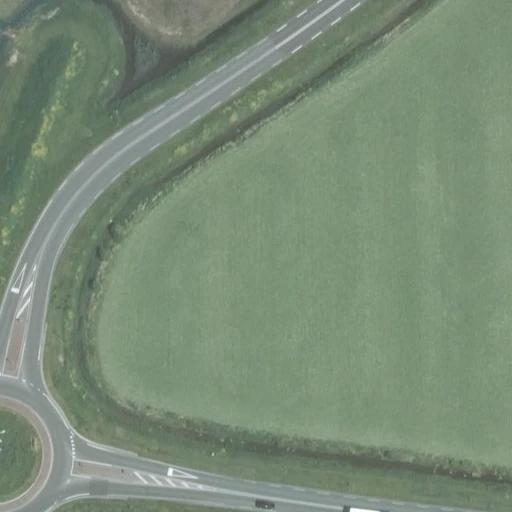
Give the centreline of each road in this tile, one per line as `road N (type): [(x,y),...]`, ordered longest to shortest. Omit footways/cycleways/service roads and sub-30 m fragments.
road 1 (secondary): [(348,0),(100,168),(42,253),(8,386)]
road 2 (primary): [(54,487),(240,494)]
road 3 (primary): [(240,494),(61,445)]
road 4 (primary): [(240,494),(374,511)]
